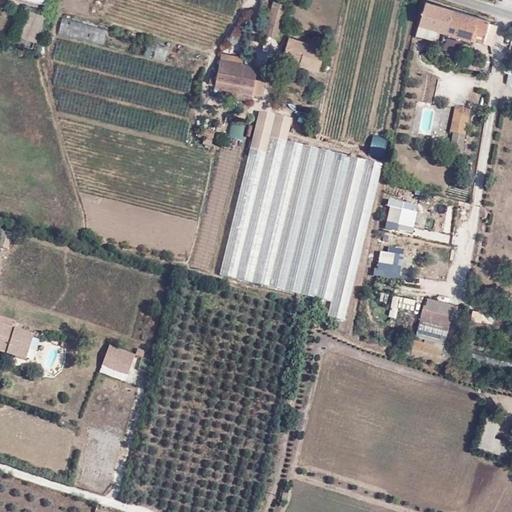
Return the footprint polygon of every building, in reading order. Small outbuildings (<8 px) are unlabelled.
[(289,4),(275,0),(273,0),(264,32),(280,37),(289,4)] [(491,15),(438,0),(425,0),(416,33),(441,40),(444,29),(483,41),(491,15)] [(46,15),(26,7),(17,32),(37,39),(46,15)] [(109,27),(63,16),(59,32),(105,44),(109,27)] [(327,44),(289,32),(282,57),(320,69),(327,44)] [(446,35),(444,49),(459,51),(461,37),(446,35)] [(146,57),(166,60),(168,47),(148,44),(146,57)] [(245,56),(223,52),(218,83),(260,91),(265,64),(244,61),(245,56)] [(511,64),(504,63),(504,71),(502,78),(495,107),(511,110),(511,64)] [(456,144),(454,156),(460,157),(470,110),(455,107),(450,132),(453,133),(451,143),(456,144)] [(231,120),(226,136),(240,141),(245,125),(231,120)] [(222,276),(285,292),(330,303),(327,317),(345,321),(383,167),(269,140),(271,131),(265,129),(258,127),(222,276)] [(203,133),(202,144),(212,145),(213,133),(203,133)] [(373,134),(368,155),(382,158),(387,138),(373,134)] [(389,198),(385,222),(397,223),(396,231),(413,233),(417,202),(389,198)] [(374,273),(392,275),(393,263),(401,264),(403,253),(378,249),(374,273)] [(406,264),(399,264),(399,274),(413,274),(413,257),(406,257),(406,264)] [(388,316),(395,317),(398,305),(414,309),(416,297),(392,292),(388,316)] [(449,326),(454,303),(425,296),(419,318),(449,326)] [(16,320),(1,315),(0,316),(0,348),(23,356),(31,331),(14,325),(16,320)] [(443,361),(448,340),(407,331),(404,345),(411,346),(409,353),(443,361)] [(135,355),(142,356),(144,350),(139,348),(136,355),(112,345),(103,365),(127,375),(135,355)] [(137,368),(151,372),(154,359),(140,356),(137,368)] [(509,455),(511,438),(511,437),(496,435),(499,413),(487,411),(481,447),(493,449),(492,452),(509,455)]
